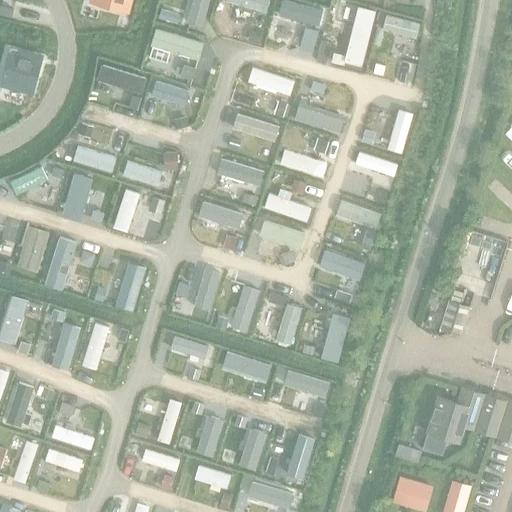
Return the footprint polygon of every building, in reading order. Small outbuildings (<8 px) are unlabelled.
[(120,10),(122,0),(97,0),(96,3),(108,6),(120,10)] [(36,74),(40,62),(7,53),(4,65),(0,81),(0,84),(21,90),(22,83),(33,86),(36,74)] [(131,71),(124,86),(136,91),(139,82),(142,83),(145,77),(142,75),(141,76),(131,71)] [(441,325),(459,332),(470,305),(451,298),(441,325)] [(511,438),(511,403),(463,388),(458,402),(440,397),(430,431),(425,446),(426,447),(436,451),(439,450),(442,447),(445,436),(457,440),(463,423),(511,438)] [(294,500),(291,511),(301,511),(304,503),(294,500)]
